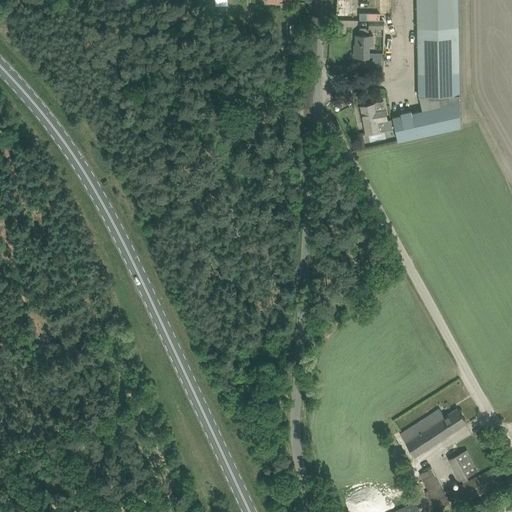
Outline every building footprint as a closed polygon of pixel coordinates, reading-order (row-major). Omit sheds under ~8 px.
[(383,28),(383,20),(381,20),(370,20),(369,28),(383,28)] [(459,25),(418,26),(419,95),(422,110),(412,112),(412,110),(401,113),(401,114),(393,116),(398,140),(460,127),(459,25)] [(354,49),(354,57),(364,57),(369,57),(375,57),(375,52),(373,52),(373,35),(369,35),(369,30),(366,27),(360,27),(360,35),(356,35),(356,49),(354,49)] [(386,109),(375,111),(374,103),(361,106),(366,133),(380,130),(378,120),(387,119),(386,109)] [(434,332),(424,339),(432,350),(442,343),(434,332)] [(417,362),(414,356),(411,358),(409,356),(371,379),(376,387),(417,362)] [(466,423),(457,408),(442,417),(437,410),(399,435),(414,457),(466,423)] [(431,467),(419,474),(428,490),(440,484),(431,467)] [(464,483),(449,491),(457,506),(491,487),(503,481),(495,467),(484,473),(469,481),(467,477),(462,480),(464,483)] [(420,511),(416,502),(394,511),(420,511)]
